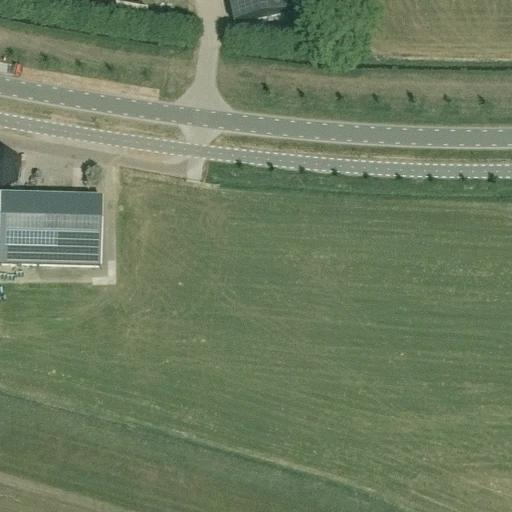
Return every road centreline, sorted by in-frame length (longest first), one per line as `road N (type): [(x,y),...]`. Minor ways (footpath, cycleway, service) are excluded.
road 1 (unclassified): [(511,138),(275,127),(0,86)]
road 2 (track): [(0,478),(121,511)]
